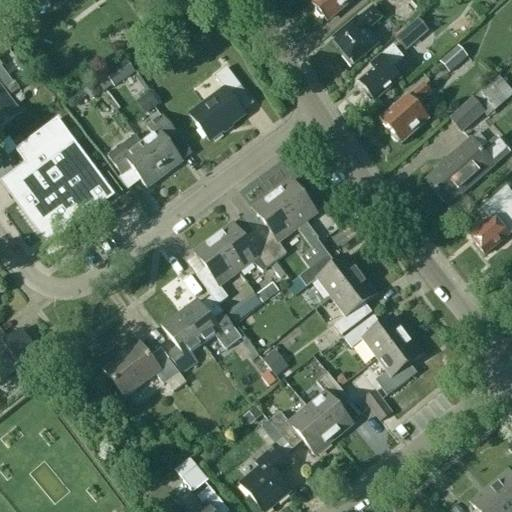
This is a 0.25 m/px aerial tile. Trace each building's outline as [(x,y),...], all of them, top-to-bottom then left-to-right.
[(67,0),(45,0),(57,11),(67,0)] [(310,0),(315,5),(313,7),(315,10),(315,14),(319,18),(323,19),(325,22),(351,0),(310,0)] [(366,32),(381,19),(372,8),(356,21),(331,41),(344,56),(341,59),(349,68),(377,45),(366,32)] [(427,32),(416,20),(393,40),(404,52),(427,32)] [(448,74),(467,58),(457,47),(439,63),(448,74)] [(390,69),(402,59),(392,48),(380,58),(370,67),(373,71),(358,84),(365,92),(363,94),(369,102),(371,100),(374,103),(399,81),(390,69)] [(12,53),(0,57),(4,70),(17,65),(12,53)] [(126,61),(105,76),(113,88),(134,72),(126,61)] [(209,143),(244,117),(228,97),(240,88),(226,69),(214,78),(223,90),(188,116),(209,143)] [(487,119),(511,96),(497,79),(450,121),(461,133),(483,114),(487,119)] [(13,82),(2,91),(0,92),(0,129),(20,115),(7,98),(19,90),(13,82)] [(415,107),(430,94),(422,85),(407,98),(379,122),(391,135),(390,139),(394,143),(398,143),(400,146),(428,121),(415,107)] [(94,87),(84,94),(89,101),(94,102),(102,96),(94,87)] [(155,106),(147,94),(140,100),(148,111),(155,106)] [(141,146),(164,177),(182,163),(167,143),(176,136),(162,116),(146,128),(153,137),(141,146)] [(75,145),(74,146),(55,120),(13,151),(25,167),(1,185),(13,202),(31,188),(59,225),(78,211),(80,214),(110,192),(75,145)] [(495,137),(479,151),(469,140),(436,169),(438,171),(425,182),(446,206),(460,196),(458,195),(493,167),(509,153),(495,137)] [(146,190),(164,177),(141,146),(129,155),(122,146),(107,158),(121,177),(131,170),(146,190)] [(308,271),(328,257),(316,241),(318,240),(305,224),(316,216),(290,182),(271,196),(296,230),(312,251),(300,260),(308,271)] [(263,226),(252,234),(275,263),(286,256),(277,244),(296,230),(271,196),(252,211),(263,226)] [(511,233),(511,221),(502,210),(468,237),(484,256),(499,244),(501,247),(507,242),(505,239),(511,233)] [(265,271),(275,263),(252,234),(243,241),(232,226),(213,240),(237,274),(250,265),(261,273),(265,271)] [(219,288),(237,274),(213,240),(193,254),(205,270),(195,277),(217,307),(227,299),(219,288)] [(308,271),(298,279),(299,280),(306,289),(316,281),(330,300),(361,276),(347,257),(335,266),(328,257),(308,271)] [(376,296),(361,276),(330,300),(345,319),(334,327),(341,337),(371,314),(363,305),(376,296)] [(298,279),(286,287),(294,297),(306,289),(299,280),(298,279)] [(270,295),(265,287),(255,294),(261,302),(270,295)] [(259,304),(253,296),(244,303),(250,311),(259,304)] [(243,301),(226,314),(234,324),(250,312),(250,311),(244,303),(243,301)] [(179,315),(202,346),(214,337),(224,351),(240,339),(222,315),(212,322),(197,302),(179,315)] [(202,346),(179,315),(161,329),(176,349),(166,356),(181,375),(196,364),(190,355),(202,346)] [(376,360),(407,337),(393,318),(380,327),(373,318),(343,340),(351,350),(362,342),(376,360)] [(8,341),(0,329),(0,382),(37,355),(20,332),(8,341)] [(407,337),(376,360),(386,374),(375,382),(386,398),(416,375),(409,366),(421,356),(407,337)] [(162,387),(178,375),(160,351),(149,359),(139,345),(103,372),(124,399),(155,376),(162,387)] [(273,351),(261,361),(275,378),(287,368),(273,351)] [(267,374),(261,379),(268,388),(275,383),(267,374)] [(325,395),(306,410),(333,442),(352,427),(339,412),(350,403),(326,375),(316,384),(325,395)] [(340,388),(346,383),(341,376),(334,381),(340,388)] [(374,392),(363,400),(380,423),(391,415),(374,392)] [(253,409),(242,418),(249,426),(260,417),(253,409)] [(273,429),(290,450),(291,451),(302,442),(315,457),(333,442),(306,410),(288,425),(279,414),(268,423),(273,429)] [(283,457),(290,450),(273,429),(265,436),(274,446),(254,463),(259,469),(239,485),(261,511),(267,511),(289,495),(276,479),(291,467),(283,457)] [(192,494),(204,484),(193,470),(180,480),(192,494)] [(475,511),(511,511),(511,478),(508,473),(470,505),(475,511)] [(227,511),(208,489),(196,498),(204,508),(199,511),(227,511)]
